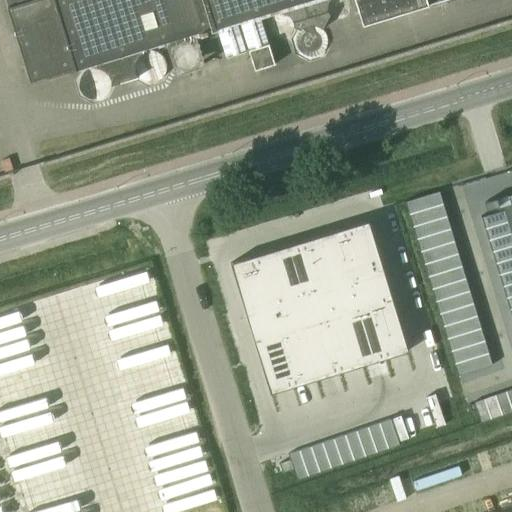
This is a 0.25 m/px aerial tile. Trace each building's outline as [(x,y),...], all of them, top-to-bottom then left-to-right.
[(29,0),(8,7),(32,83),(215,27),(225,58),(245,52),(235,21),(238,20),(254,72),(274,66),(258,14),(302,0),(352,0),(361,26),(445,0),(29,0)] [(408,214),(443,203),(439,191),(405,201),(408,214)] [(488,214),(508,207),(511,206),(507,195),(484,202),(488,214)] [(443,203),(408,214),(412,226),(447,216),(443,203)] [(508,207),(488,214),(481,216),(484,227),(511,219),(508,207)] [(412,226),(416,239),(451,228),(447,216),(412,226)] [(484,227),(488,239),(511,231),(511,222),(511,219),(484,227)] [(230,263),(270,393),(408,351),(368,221),(230,263)] [(451,228),(416,239),(420,251),(454,240),(451,228)] [(511,231),(488,239),(491,250),(511,243),(511,231)] [(424,263),(458,253),(454,240),(420,251),(424,263)] [(511,243),(491,250),(495,262),(511,256),(511,243)] [(458,253),(424,263),(428,276),(462,265),(458,253)] [(498,273),(511,269),(511,256),(495,262),(498,273)] [(431,288),(466,278),(462,265),(428,276),(431,288)] [(502,285),(511,281),(511,269),(498,273),(502,285)] [(435,301),(470,290),(466,278),(431,288),(435,301)] [(511,281),(502,285),(506,296),(511,294),(511,281)] [(470,290),(435,301),(439,313),(473,303),(470,290)] [(443,326),(477,315),(473,303),(439,313),(443,326)] [(443,326),(447,338),(481,328),(477,315),(443,326)] [(485,340),(481,328),(447,338),(450,350),(485,340)] [(485,340),(450,350),(454,363),(489,352),(485,340)] [(454,363),(458,375),(492,365),(489,352),(454,363)] [(511,408),(506,391),(495,394),(502,415),(511,411),(511,408)] [(495,394),(484,398),(491,419),(502,415),(495,394)] [(473,402),(480,423),(491,419),(484,398),(473,402)] [(401,449),(392,423),(381,427),(390,453),(401,449)] [(390,453),(381,427),(370,431),(379,457),(390,453)] [(379,457),(370,431),(358,434),(367,461),(379,457)] [(358,434),(347,438),(356,465),(367,461),(358,434)] [(356,465),(347,438),(335,442),(345,469),(356,465)] [(324,446),(333,473),(345,469),(335,442),(324,446)] [(313,450),(322,477),(333,473),(324,446),(313,450)] [(301,454),(311,480),(322,477),(313,450),(301,454)] [(301,454),(290,458),(299,484),(311,480),(301,454)] [(290,459),(279,463),(282,473),(293,469),(290,459)] [(417,499),(430,511),(438,511),(452,499),(434,482),(417,499)]
